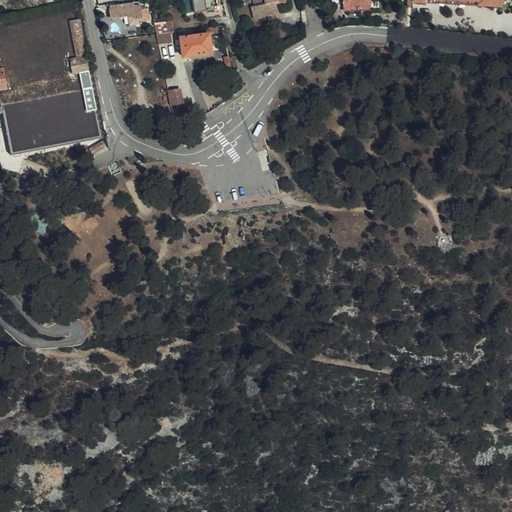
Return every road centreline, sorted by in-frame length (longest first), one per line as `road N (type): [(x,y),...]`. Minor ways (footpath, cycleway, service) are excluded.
road 1 (tertiary): [(322,43),(200,151),(153,149),(130,136)]
road 2 (residential): [(130,136),(102,160),(19,187),(9,200),(0,261)]
road 3 (residential): [(0,271),(36,323),(80,332),(37,343),(0,318)]
road 4 (tertiary): [(511,50),(366,35),(322,43)]
road 5 (tertiary): [(130,136),(107,87),(90,0)]
